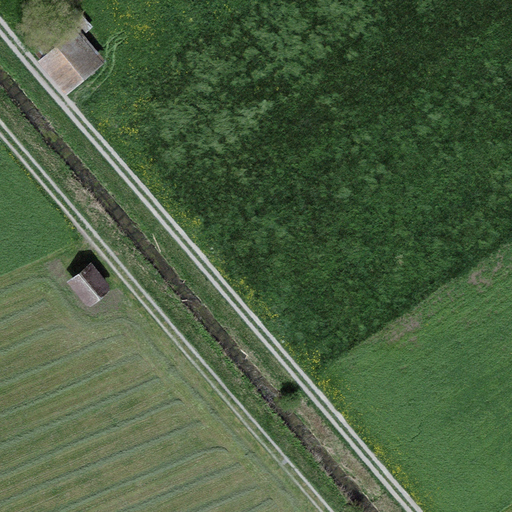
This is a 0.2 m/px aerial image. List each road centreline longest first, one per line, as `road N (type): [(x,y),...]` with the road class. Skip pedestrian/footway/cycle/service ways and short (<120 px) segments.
road 1 (track): [(0,26),(415,511)]
road 2 (track): [(327,511),(0,126)]
